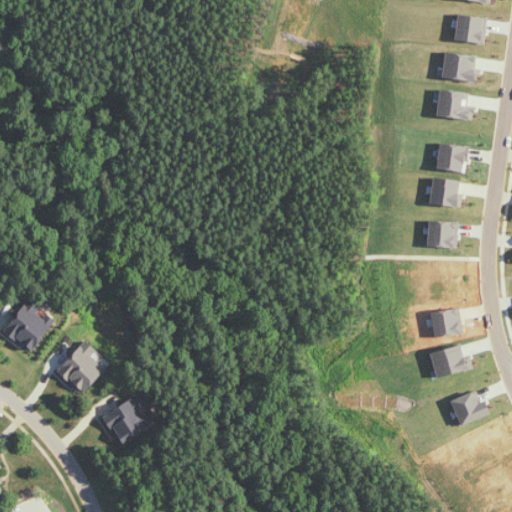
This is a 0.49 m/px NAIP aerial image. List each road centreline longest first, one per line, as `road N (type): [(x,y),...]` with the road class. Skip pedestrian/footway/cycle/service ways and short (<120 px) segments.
road 1 (residential): [(511,109),(497,217),(497,281),(511,347)]
road 2 (residential): [(0,392),(61,445),(94,511)]
